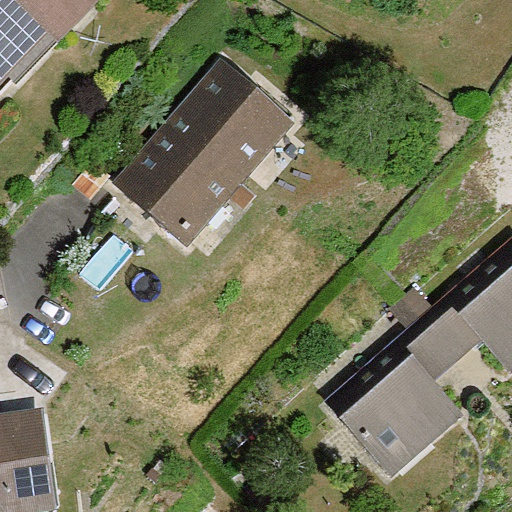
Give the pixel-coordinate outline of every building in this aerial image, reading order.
[(0,0),(0,76),(44,32),(55,43),(96,0),(0,0)] [(186,244),(290,125),(219,63),(115,182),(186,244)] [(509,370),(511,367),(511,237),(421,318),(457,359),(481,338),(509,370)] [(390,476),(460,414),(432,381),(457,359),(421,318),(325,402),(390,476)] [(32,511),(52,510),(42,412),(0,416),(0,511),(32,511)]
